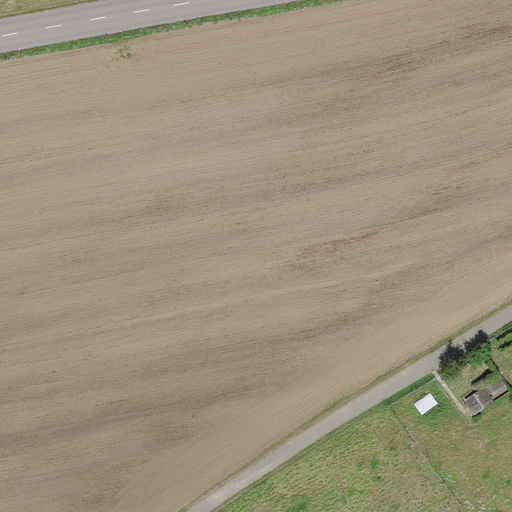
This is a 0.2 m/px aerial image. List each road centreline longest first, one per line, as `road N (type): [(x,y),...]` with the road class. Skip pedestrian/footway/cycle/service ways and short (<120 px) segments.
road 1 (track): [(511,313),(197,511)]
road 2 (tertiary): [(216,0),(0,36)]
